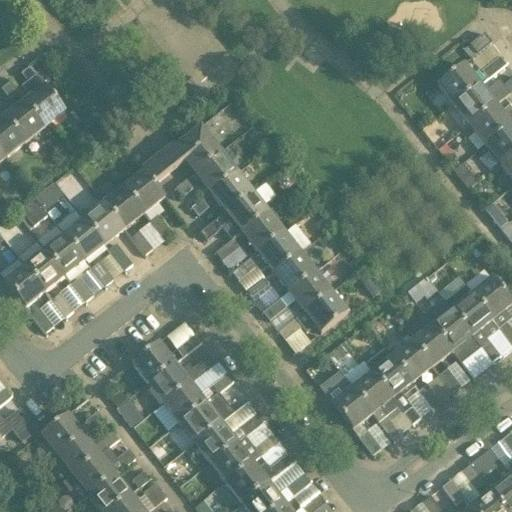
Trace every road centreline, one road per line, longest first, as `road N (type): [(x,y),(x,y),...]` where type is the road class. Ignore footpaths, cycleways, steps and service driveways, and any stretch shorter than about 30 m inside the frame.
road 1 (residential): [(372,496),(355,488),(198,290),(174,281),(149,291),(67,356),(29,358)]
road 2 (residential): [(511,378),(395,468),(387,487)]
road 3 (residential): [(387,487),(413,483),(511,406)]
